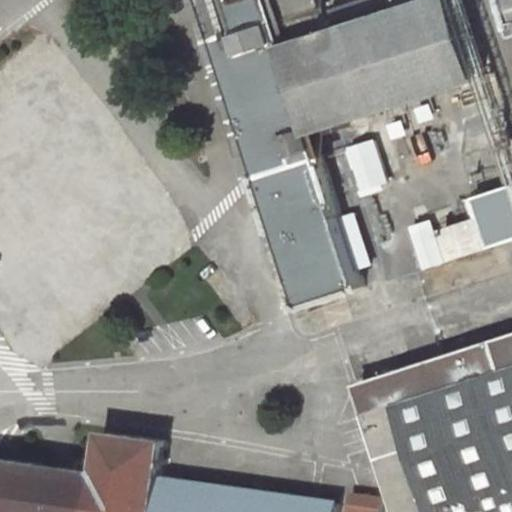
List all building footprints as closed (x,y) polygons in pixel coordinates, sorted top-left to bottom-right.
[(202,0),(301,312),(364,291),(360,276),(345,228),(318,136),(482,85),(451,0),(450,0),(329,40),(321,16),(287,27),(295,51),(289,53),(271,0),(202,0)] [(316,7),(314,0),(276,0),(283,18),(316,7)] [(401,0),(386,0),(331,18),(336,32),(405,10),(401,0)] [(183,231),(41,49),(0,80),(0,316),(27,351),(183,231)] [(356,156),(370,198),(393,189),(380,147),(356,156)] [(455,266),(511,247),(511,190),(475,202),(483,226),(447,238),(455,266)] [(373,271),(358,224),(345,228),(360,276),(373,271)] [(420,246),(430,276),(447,270),(437,240),(420,246)] [(511,511),(511,344),(365,393),(402,511),(511,511)] [(0,458),(0,511),(332,511),(333,506),(157,480),(163,441),(107,433),(102,463),(81,460),(80,470),(0,458)] [(348,494),(345,511),(375,511),(378,499),(348,494)]
